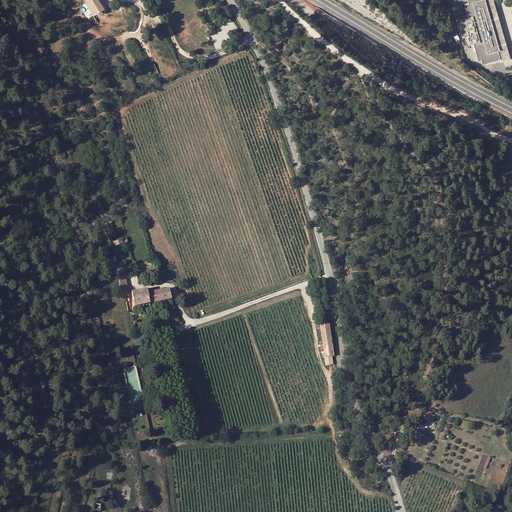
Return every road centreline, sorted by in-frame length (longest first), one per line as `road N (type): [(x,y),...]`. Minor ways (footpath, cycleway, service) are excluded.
road 1 (unclassified): [(230,0),(281,111),(328,275),(349,390),(400,511)]
road 2 (track): [(511,138),(407,97),(282,0)]
